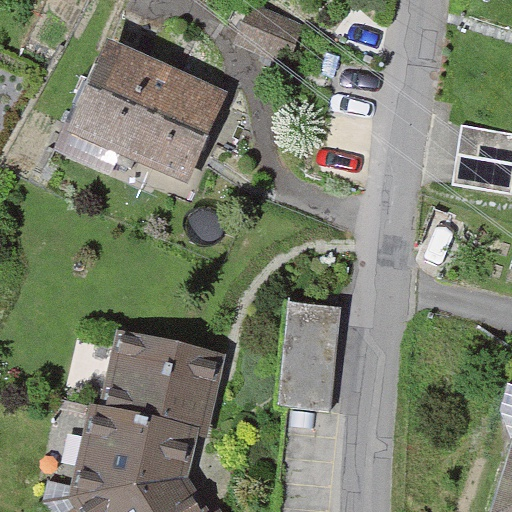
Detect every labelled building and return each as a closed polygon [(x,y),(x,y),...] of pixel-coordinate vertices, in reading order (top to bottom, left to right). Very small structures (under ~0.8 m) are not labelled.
[(303,31),(264,18),(251,56),(289,69),(303,31)] [(221,112),(117,70),(84,151),(189,193),(221,112)] [(511,133),(469,125),(458,182),(511,193),(511,133)] [(269,303),(264,403),(326,406),(330,305),(269,303)] [(222,365),(132,355),(123,438),(101,436),(92,511),(190,511),(197,456),(211,458),(222,365)] [(511,511),(511,465),(498,511),(511,511)]
